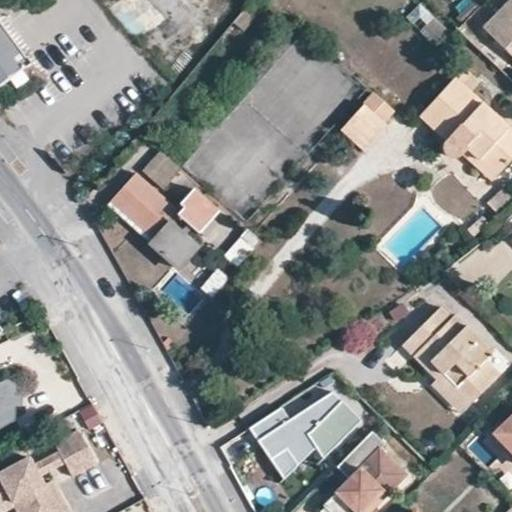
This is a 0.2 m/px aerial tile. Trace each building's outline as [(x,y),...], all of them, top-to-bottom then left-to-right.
[(511,0),(510,0),(483,28),(511,57),(511,0)] [(0,85),(30,63),(0,22),(0,85)] [(459,156),(463,153),(469,147),(496,172),(511,155),(511,134),(455,82),(423,116),(448,141),(446,145),(446,149),(447,153),(451,156),(455,157),(459,156)] [(340,131),(362,151),(385,126),(363,105),(340,131)] [(469,147),(463,153),(490,179),(496,172),(469,147)] [(182,170),(161,151),(142,172),(164,189),(182,170)] [(181,212),(135,173),(111,201),(137,223),(141,218),(160,235),(156,239),(152,244),(179,267),(198,244),(182,232),(189,224),(200,233),(201,231),(206,235),(217,221),(213,217),(220,209),(194,188),(181,203),(185,207),(181,212)] [(141,218),(137,223),(156,239),(160,235),(141,218)] [(468,231),(474,237),(487,224),(481,218),(468,231)] [(251,231),(247,227),(239,236),(243,239),(255,249),(262,241),(251,231)] [(484,363),(491,355),(455,317),(451,321),(441,311),(404,347),(415,358),(421,353),(468,403),(497,375),(484,363)] [(436,379),(431,384),(459,413),(468,403),(421,353),(415,358),(436,379)] [(497,375),(504,368),(491,355),(484,363),(497,375)] [(0,428),(17,419),(16,380),(1,387),(0,385),(0,428)] [(330,449),(359,422),(333,395),(290,422),(281,408),(249,428),(269,461),(284,451),(293,466),(313,447),(321,440),(330,449)] [(511,418),(494,435),(511,453),(511,418)] [(408,477),(382,451),(387,446),(373,432),(338,467),(351,480),(323,506),(329,511),(372,511),(378,506),(374,503),(380,498),(383,502),(408,477)] [(97,467),(78,433),(54,446),(73,481),(97,467)] [(322,457),(330,449),(321,440),(313,447),(322,457)] [(293,466),(284,451),(269,461),(280,479),(293,466)] [(43,486),(28,458),(0,473),(0,507),(10,502),(13,509),(14,511),(70,511),(53,480),(46,485),(43,486)] [(511,461),(492,481),(511,501),(511,461)] [(378,506),(383,502),(380,498),(374,503),(378,506)] [(0,511),(7,511),(13,509),(10,502),(0,507),(0,511)]
